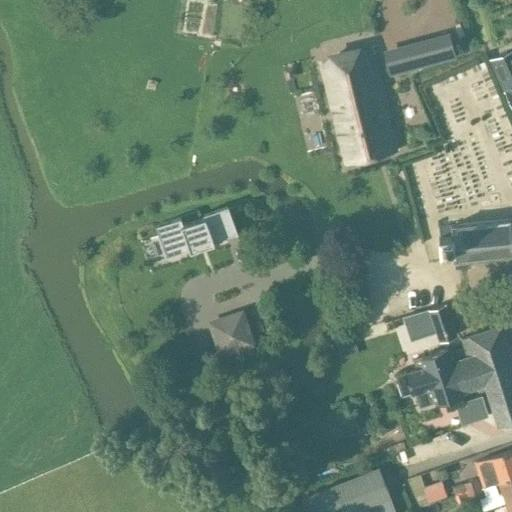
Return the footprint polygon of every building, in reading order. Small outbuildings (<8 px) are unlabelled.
[(459,31),(390,44),(395,69),(464,57),(459,31)] [(511,51),(490,61),(496,73),(511,109),(511,51)] [(345,162),(395,148),(371,52),(321,66),(345,162)] [(213,239),(237,232),(227,203),(203,211),(204,214),(201,215),(199,208),(155,223),(166,255),(189,248),(190,250),(214,241),(213,239)] [(511,218),(438,226),(439,236),(440,251),(453,249),(455,268),(471,266),(470,257),(511,252),(511,232),(511,223),(511,218)] [(440,340),(457,334),(447,304),(430,309),(440,340)] [(222,348),(248,339),(239,312),(213,321),(222,348)] [(464,347),(449,351),(462,391),(485,383),(499,424),(511,420),(511,359),(500,324),(461,337),(464,347)] [(336,335),(338,343),(355,339),(353,331),(336,335)] [(462,391),(449,351),(448,347),(422,355),(424,361),(418,363),(420,367),(396,375),(402,395),(416,390),(420,404),(436,399),(437,402),(463,393),(462,391)] [(484,485),(495,481),(511,475),(511,449),(476,461),(484,485)] [(391,511),(385,495),(388,493),(377,466),(301,496),(307,511),(391,511)] [(511,475),(495,481),(499,492),(503,490),(507,503),(511,501),(511,475)] [(478,478),(464,482),(467,491),(480,487),(478,478)] [(442,481),(423,487),(429,502),(447,496),(442,481)] [(464,482),(452,486),(455,495),(467,491),(464,482)] [(480,487),(467,491),(469,498),(483,494),(480,487)]
